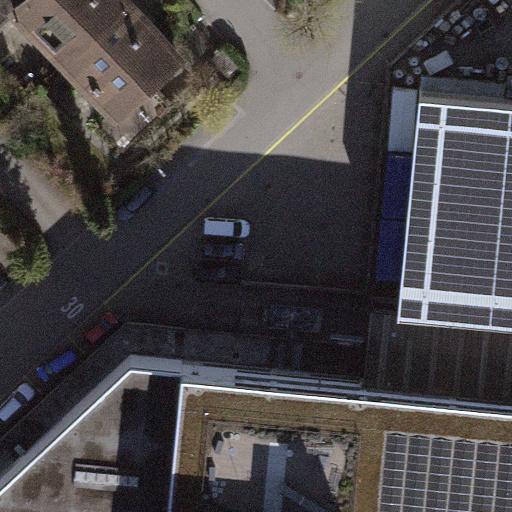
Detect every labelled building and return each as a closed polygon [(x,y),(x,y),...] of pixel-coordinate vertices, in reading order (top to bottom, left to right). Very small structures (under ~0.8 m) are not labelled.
[(23,0),(0,0),(0,22),(17,6),(23,0)] [(132,4),(128,0),(23,0),(17,6),(71,62),(132,4)] [(179,54),(132,4),(71,62),(117,110),(99,127),(126,155),(176,108),(150,81),(179,54)] [(511,94),(421,85),(400,299),(371,297),(364,377),(511,391),(511,94)] [(511,511),(511,391),(364,377),(133,353),(0,477),(0,511),(511,511)]
